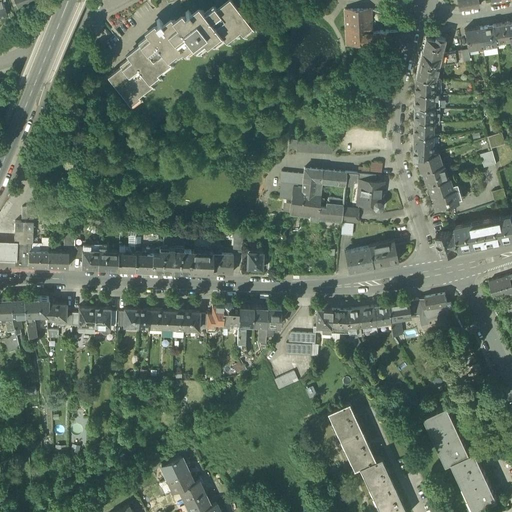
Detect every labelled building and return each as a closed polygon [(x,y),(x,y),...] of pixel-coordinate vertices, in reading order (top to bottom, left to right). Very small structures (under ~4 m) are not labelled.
[(479,6),(478,0),(457,0),(459,10),(479,6)] [(215,8),(206,15),(225,38),(227,41),(237,34),(236,32),(240,29),(244,35),(253,28),(232,1),(218,12),(215,8)] [(215,45),(225,38),(206,15),(203,11),(194,18),(188,10),(186,13),(189,17),(178,25),(194,46),(199,52),(208,45),(207,43),(211,40),(215,45)] [(345,10),(347,46),(365,45),(366,45),(399,43),(398,32),(389,33),(389,32),(381,32),(381,33),(373,33),(371,10),(345,10)] [(185,54),(194,46),(178,25),(175,22),(166,29),(160,21),(157,23),(160,27),(149,36),(151,38),(170,62),(179,55),(178,53),(182,50),(185,54)] [(496,43),(510,41),(507,23),(494,26),(496,43)] [(497,45),(496,43),(494,26),(480,28),(483,47),(497,45)] [(478,48),(483,47),(480,28),(465,30),(468,50),(470,50),(478,48)] [(436,79),(439,66),(440,59),(441,55),(445,41),(444,41),(445,38),(435,36),(435,39),(426,37),(422,51),(415,78),(436,79)] [(172,64),(170,62),(151,38),(142,45),(143,47),(130,58),(131,60),(151,84),(160,77),(157,73),(161,70),(162,72),(172,64)] [(497,45),(483,47),(484,57),(498,55),(497,45)] [(468,50),(462,51),(464,63),(470,62),(468,50)] [(457,64),(464,63),(462,51),(455,52),(457,64)] [(455,52),(445,53),(443,59),(440,59),(439,66),(457,64),(455,52)] [(152,86),(151,84),(131,60),(122,67),(124,69),(110,79),(131,106),(140,99),(139,97),(152,86)] [(441,79),(436,79),(415,78),(415,92),(434,93),(435,85),(440,85),(441,79)] [(440,107),(440,93),(434,93),(415,92),(414,106),(440,107)] [(439,121),(440,107),(414,106),(414,120),(439,121)] [(439,127),(439,121),(414,120),(413,134),(433,134),(433,126),(439,127)] [(488,135),(491,147),(503,143),(500,132),(488,135)] [(432,148),(433,134),(413,134),(412,159),(416,157),(435,152),(435,148),(432,148)] [(295,151),(331,153),(332,141),(296,139),(295,148),(295,151)] [(492,149),(486,151),(490,165),(496,163),(492,149)] [(438,151),(435,152),(416,157),(421,171),(422,171),(442,165),(438,151)] [(484,166),(490,165),(486,151),(480,153),(484,166)] [(371,162),(370,174),(369,174),(369,167),(358,166),(358,172),(359,173),(358,179),(360,180),(360,179),(376,180),(376,174),(381,175),(382,163),(371,162)] [(443,164),(442,165),(422,171),(426,184),(428,184),(447,178),(443,164)] [(290,212),(311,215),(318,216),(318,219),(319,219),(336,221),(341,221),(343,207),(343,205),(327,204),(326,209),(319,208),(322,183),(345,185),(346,171),(305,167),(304,174),(303,187),(294,186),(292,199),(292,203),(290,212)] [(280,198),(292,199),(294,186),(303,187),(304,174),(281,171),(280,182),(281,182),(280,198)] [(354,180),(358,179),(359,173),(358,172),(347,171),(346,186),(354,186),(354,180)] [(458,202),(457,199),(454,189),(453,189),(451,184),(449,177),(447,178),(428,184),(432,197),(433,196),(437,209),(458,202)] [(376,210),(380,210),(383,207),(383,203),(381,201),(380,200),(381,187),(383,185),(384,181),(376,180),(360,179),(360,180),(359,186),(361,188),(360,203),(358,203),(358,204),(373,206),(373,207),(376,210)] [(463,180),(451,184),(453,189),(454,189),(457,199),(468,196),(463,180)] [(492,191),(495,203),(506,199),(503,188),(492,191)] [(22,213),(33,214),(34,202),(22,204),(22,213)] [(290,212),(292,203),(284,202),(283,211),(290,212)] [(343,221),(357,222),(358,209),(343,207),(341,221),(343,222),(343,221)] [(459,251),(511,239),(511,217),(492,222),(491,219),(483,221),(484,224),(463,228),(463,225),(455,227),(456,229),(459,251)] [(32,241),(33,219),(21,219),(15,219),(14,239),(14,241),(16,241),(31,242),(31,241),(32,241)] [(341,235),(352,236),(353,223),(342,222),(341,235)] [(459,251),(456,229),(452,231),(436,236),(442,254),(459,251)] [(64,245),(75,246),(75,245),(76,233),(65,232),(64,245)] [(233,252),(242,252),(242,249),(243,234),(234,233),(233,252)] [(14,241),(14,239),(0,238),(0,257),(15,258),(16,241),(14,241)] [(369,245),(369,247),(373,266),(398,261),(394,240),(369,245)] [(30,249),(31,242),(16,241),(15,258),(15,264),(29,264),(29,249),(30,249)] [(30,249),(39,249),(40,243),(42,243),(42,241),(32,241),(31,241),(31,242),(30,249)] [(48,265),(68,266),(69,250),(48,250),(49,243),(42,243),(40,243),(39,249),(30,249),(29,249),(29,264),(48,265)] [(373,267),(373,266),(369,247),(345,252),(349,272),(373,267)] [(99,249),(99,248),(90,248),(90,249),(86,249),(84,249),(83,249),(83,258),(82,267),(98,267),(99,249)] [(125,251),(119,250),(118,268),(135,269),(136,251),(130,251),(130,248),(125,248),(125,251)] [(159,248),(159,252),(158,270),(190,271),(190,249),(159,248)] [(248,268),(262,268),(263,248),(257,248),(257,251),(249,251),(249,249),(248,249),(248,264),(248,268)] [(328,249),(291,248),(290,269),(328,270),(328,249)] [(119,250),(106,249),(99,249),(98,267),(118,268),(119,250)] [(141,251),(136,251),(135,269),(152,270),(153,252),(147,251),(147,249),(141,249),(141,251)] [(190,271),(213,272),(213,253),(213,250),(190,249),(190,271)] [(233,254),(213,253),(213,272),(233,273),(233,254)] [(511,274),(510,276),(499,279),(501,285),(489,290),(511,340),(511,274)] [(425,298),(427,309),(427,310),(439,308),(447,306),(447,305),(445,294),(425,298)] [(39,296),(25,297),(26,314),(33,314),(36,314),(40,314),(48,314),(48,302),(48,296),(39,296)] [(0,315),(12,315),(11,297),(0,298),(0,315)] [(11,297),(12,315),(20,315),(26,314),(25,297),(11,297)] [(409,301),(412,317),(419,316),(426,315),(424,310),(419,299),(409,301)] [(388,304),(390,321),(398,319),(412,317),(409,301),(388,304)] [(66,302),(48,302),(48,314),(48,318),(56,318),(65,319),(66,319),(66,312),(66,302)] [(207,315),(207,326),(215,326),(216,322),(223,322),(224,304),(213,304),(212,312),(208,311),(207,315)] [(240,305),(224,304),(223,322),(239,323),(240,305)] [(377,324),(390,322),(390,321),(388,304),(374,306),(377,324)] [(448,327),(448,329),(453,327),(460,324),(451,304),(447,305),(447,306),(439,308),(441,312),(444,319),(448,327)] [(239,323),(239,324),(244,324),(252,324),(253,305),(240,305),(239,323)] [(267,306),(253,305),(252,324),(261,325),(266,325),(267,306)] [(109,328),(110,327),(110,310),(111,307),(96,307),(79,306),(78,313),(78,325),(85,326),(85,330),(95,331),(104,331),(106,331),(108,330),(109,328)] [(267,306),(266,325),(272,325),(281,326),(282,306),(267,306)] [(363,326),(377,324),(374,306),(360,308),(363,326)] [(124,326),(139,326),(139,308),(125,308),(125,311),(124,326)] [(151,309),(139,308),(139,326),(150,327),(151,309)] [(285,318),(289,321),(296,312),(292,308),(285,318)] [(322,328),(331,328),(332,309),(318,308),(317,328),(322,328)] [(361,327),(363,326),(360,308),(346,310),(348,329),(357,328),(357,327),(361,327)] [(441,312),(439,308),(427,310),(427,309),(424,310),(426,315),(427,317),(431,315),(441,312)] [(162,309),(151,309),(150,327),(161,327),(162,309)] [(174,310),(162,309),(161,327),(173,328),(174,310)] [(332,309),(331,328),(345,329),(348,329),(346,310),(332,309)] [(185,310),(174,310),(173,328),(184,328),(185,310)] [(199,311),(185,310),(184,328),(198,329),(199,314),(199,311)] [(431,315),(439,332),(441,331),(440,327),(437,322),(444,319),(441,312),(431,315)] [(37,333),(35,318),(33,317),(33,314),(26,314),(28,335),(29,335),(37,333)] [(198,329),(207,329),(207,326),(207,315),(199,314),(198,329)] [(15,327),(12,315),(0,315),(0,337),(1,338),(3,338),(5,338),(10,350),(20,346),(19,346),(16,333),(15,327)] [(22,325),(20,315),(12,315),(15,327),(19,326),(22,325)] [(426,315),(419,316),(421,329),(431,327),(427,317),(426,315)] [(431,315),(427,317),(431,327),(435,334),(439,332),(431,315)] [(400,335),(398,319),(390,321),(390,322),(391,326),(393,336),(400,335)] [(437,322),(440,327),(443,326),(444,329),(448,327),(444,319),(437,322)] [(460,324),(453,327),(455,330),(456,332),(462,329),(460,324)] [(173,328),(161,327),(161,333),(161,336),(173,337),(173,328)] [(238,333),(238,342),(245,343),(246,327),(244,327),(239,327),(238,329),(238,333)] [(183,337),(184,328),(173,328),(173,337),(183,337)] [(348,329),(349,336),(356,335),(357,335),(357,328),(348,329)] [(289,343),(289,344),(306,344),(312,345),(316,345),(316,333),(313,333),(289,332),(289,343)] [(340,333),(331,333),(331,338),(334,343),(339,343),(340,333)] [(365,349),(358,337),(356,335),(349,336),(359,352),(365,349)] [(461,336),(454,339),(457,346),(464,343),(461,336)] [(246,345),(245,343),(238,342),(237,353),(239,356),(247,355),(246,345)] [(305,356),(306,344),(289,344),(289,343),(286,343),(286,355),(305,356)] [(455,351),(448,354),(451,362),(458,358),(455,351)] [(471,357),(464,361),(467,368),(474,365),(471,357)] [(245,369),(240,361),(233,365),(237,373),(245,369)] [(275,380),(279,390),(299,381),(294,371),(275,380)] [(312,386),(305,389),(309,399),(317,395),(312,386)] [(340,431),(343,439),(362,430),(349,401),(330,410),(333,417),(331,418),(337,433),(340,431)] [(452,463),(454,462),(470,455),(459,430),(448,406),(426,416),(449,465),(452,463)] [(447,465),(449,465),(426,416),(424,416),(447,465)] [(356,468),(362,465),(376,459),(362,430),(343,439),(347,446),(344,447),(351,462),(353,460),(356,468)] [(73,445),(70,456),(78,458),(81,447),(73,445)] [(66,446),(56,446),(56,454),(66,454),(66,446)] [(475,453),(470,455),(454,462),(476,511),(497,501),(475,453)] [(161,464),(167,478),(187,469),(181,455),(161,464)] [(372,487),(375,494),(395,485),(382,456),(376,459),(362,465),(366,473),(363,474),(370,488),(372,487)] [(476,511),(454,462),(452,463),(474,511),(476,511)] [(173,491),(180,488),(194,482),(187,469),(167,478),(173,491)] [(182,496),(185,502),(205,493),(199,479),(194,482),(180,488),(184,495),(182,496)] [(407,511),(395,485),(375,494),(379,501),(376,503),(380,511),(407,511)] [(189,511),(194,511),(195,511),(211,505),(205,493),(185,502),(189,511)] [(195,511),(220,511),(216,502),(211,505),(195,511)]
